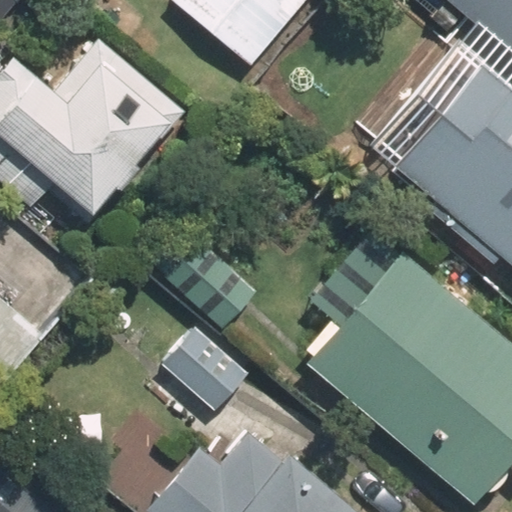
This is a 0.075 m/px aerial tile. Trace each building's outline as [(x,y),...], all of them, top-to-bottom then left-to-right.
[(169,0),(248,65),(302,0),(169,0)] [(511,0),(446,0),(511,54),(511,83),(511,84),(481,60),(392,167),(511,265),(511,0)] [(48,91),(31,79),(0,123),(0,149),(99,221),(187,98),(92,30),(48,91)] [(187,224),(149,260),(211,325),(249,288),(187,224)] [(511,482),(511,332),(399,239),(308,349),(495,503),(511,482)] [(0,380),(44,336),(0,293),(0,380)] [(194,325),(141,378),(195,432),(247,379),(194,325)] [(221,453),(206,441),(152,511),(361,511),(244,423),(221,453)] [(0,511),(47,511),(57,502),(0,446),(0,511)]
